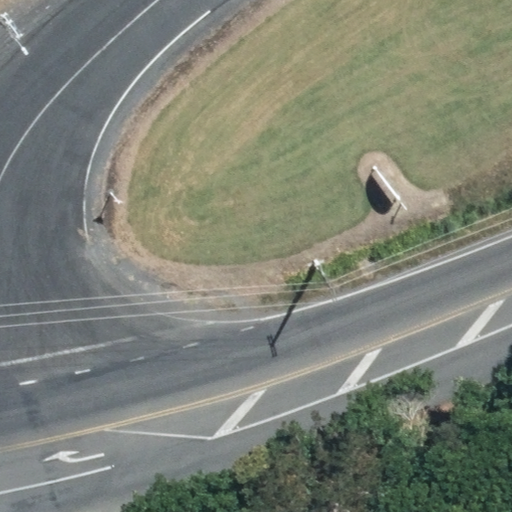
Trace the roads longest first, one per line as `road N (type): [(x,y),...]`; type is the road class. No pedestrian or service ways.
road 1 (secondary): [(511,290),(267,383),(105,433),(0,451)]
road 2 (tertiary): [(163,0),(86,66),(0,191)]
